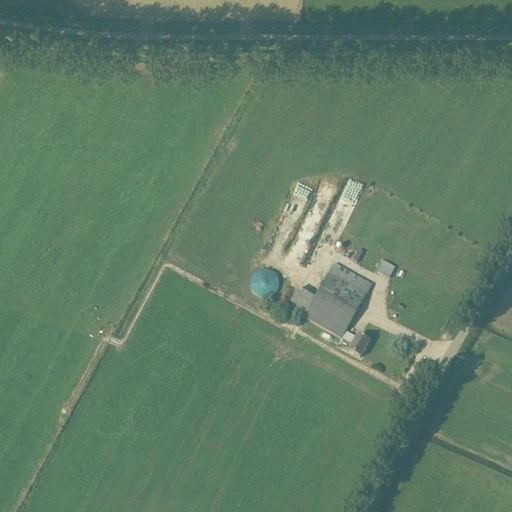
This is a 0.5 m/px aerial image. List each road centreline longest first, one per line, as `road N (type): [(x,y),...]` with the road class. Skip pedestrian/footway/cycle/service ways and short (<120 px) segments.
road 1 (unclassified): [(511,33),(201,36),(0,20)]
road 2 (unclassified): [(369,511),(511,260)]
